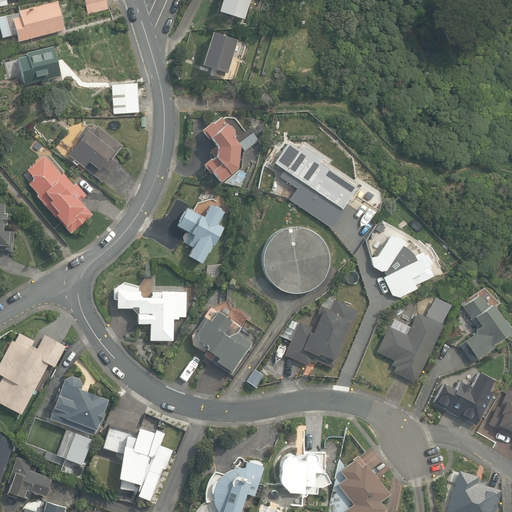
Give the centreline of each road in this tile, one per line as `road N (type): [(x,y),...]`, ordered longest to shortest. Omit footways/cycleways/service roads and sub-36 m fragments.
road 1 (residential): [(65,280),(141,213),(164,159),(164,103),(136,0)]
road 2 (residential): [(404,444),(375,411),(338,402),(201,409)]
road 3 (residential): [(201,409),(138,379),(65,280)]
